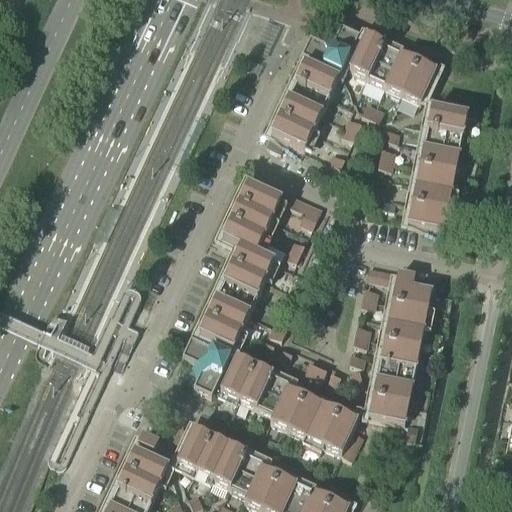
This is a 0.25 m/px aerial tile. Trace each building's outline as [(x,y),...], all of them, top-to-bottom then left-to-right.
[(333,47),(327,49),(339,81),(357,42),(339,34),(333,47)] [(254,39),(247,54),(272,65),(279,50),(254,39)] [(339,81),(327,49),(322,51),(308,45),(300,63),(339,81)] [(364,87),(380,53),(362,45),(347,78),(364,87)] [(382,95),(397,61),(380,53),(364,87),(382,95)] [(433,78),(397,61),(382,95),(417,112),(433,78)] [(303,72),(295,89),(328,105),(336,87),(303,72)] [(328,105),(295,89),(287,107),(320,122),(328,105)] [(433,106),(431,116),(439,118),(441,107),(433,106)] [(312,140),(320,122),(287,107),(279,124),(312,140)] [(449,109),(441,107),(439,118),(447,119),(449,109)] [(458,110),(449,109),(447,119),(455,121),(458,110)] [(466,112),(458,110),(455,121),(464,123),(466,112)] [(368,127),(373,115),(365,111),(359,123),(368,127)] [(464,123),(463,124),(473,126),(476,114),(466,112),(464,123)] [(382,118),(373,115),(368,127),(376,130),(382,118)] [(431,116),(428,116),(424,136),(459,143),(463,124),(464,123),(455,121),(447,119),(439,118),(431,116)] [(312,140),(279,124),(270,143),(277,147),(284,150),(303,159),(312,140)] [(347,126),(343,134),(355,140),(359,132),(347,126)] [(355,140),(343,134),(340,142),(352,148),(355,140)] [(456,162),(459,143),(424,136),(420,155),(456,162)] [(383,138),(382,146),(395,149),(396,140),(383,138)] [(277,147),(270,143),(265,153),(272,156),(277,147)] [(284,150),(277,147),(272,156),(279,160),(284,150)] [(448,200),(456,162),(420,155),(413,193),(448,200)] [(380,156),(378,165),(391,168),(393,159),(380,156)] [(330,161),(327,169),(339,175),(343,167),(330,161)] [(389,177),(391,168),(378,165),(376,174),(389,177)] [(440,238),(448,200),(413,193),(405,231),(440,238)] [(280,209),(246,194),(238,211),(271,227),(280,209)] [(372,194),(370,203),(383,206),(385,197),(372,194)] [(293,203),(286,200),(281,210),(288,214),(293,203)] [(300,207),(293,203),(288,214),(295,217),(300,207)] [(382,215),(383,206),(370,203),(368,212),(382,215)] [(306,210),(300,207),(295,217),(302,220),(306,210)] [(308,211),(306,210),(302,220),(304,221),(309,223),(313,213),(308,211)] [(271,227),(238,211),(230,229),(263,244),(271,227)] [(313,213),(309,223),(315,226),(320,216),(313,213)] [(309,223),(304,221),(299,230),(311,235),(315,226),(309,223)] [(230,229),(221,248),(238,256),(239,254),(255,261),(263,244),(230,229)] [(291,247),(287,256),(299,262),(303,253),(291,247)] [(238,256),(231,273),(264,288),(273,269),(255,261),(239,254),(238,256)] [(295,270),(299,262),(287,256),(283,265),(295,270)] [(256,306),(264,288),(231,273),(222,290),(256,306)] [(374,276),(367,275),(365,285),(372,287),(374,276)] [(382,277),(374,276),(372,287),(380,288),(382,277)] [(389,279),(382,277),(380,288),(387,289),(389,279)] [(412,283),(389,279),(387,289),(393,291),(385,330),(421,337),(429,298),(410,294),(412,283)] [(248,323),(256,306),(222,290),(214,308),(248,323)] [(292,291),(288,299),(300,305),(304,297),(292,291)] [(363,295),(361,304),(374,307),(376,298),(363,295)] [(296,313),(300,305),(288,299),(284,308),(296,313)] [(373,315),(374,307),(361,304),(359,312),(373,315)] [(248,323),(214,308),(206,325),(240,341),(248,323)] [(240,341),(206,325),(198,343),(232,358),(240,341)] [(275,325),(272,334),(284,340),(288,331),(275,325)] [(413,375),(421,337),(385,330),(377,368),(413,375)] [(355,333),(353,342),(367,345),(369,335),(355,333)] [(281,348),(284,340),(272,334),(268,342),(281,348)] [(365,354),(367,345),(353,342),(352,351),(365,354)] [(195,371),(197,376),(229,364),(190,346),(181,365),(195,371)] [(268,366),(273,354),(264,350),(259,363),(268,366)] [(291,362),(282,358),(276,370),(285,375),(291,362)] [(363,364),(350,361),(348,370),(361,373),(363,364)] [(210,404),(229,364),(197,376),(198,382),(192,395),(210,404)] [(236,409),(253,376),(235,367),(219,401),(236,409)] [(413,375),(377,368),(374,387),(410,394),(413,375)] [(311,387),(317,375),(308,371),(302,383),(311,387)] [(325,379),(317,375),(311,387),(319,391),(325,379)] [(254,417),(270,384),(253,376),(236,409),(254,417)] [(358,378),(349,381),(353,394),(362,391),(358,378)] [(339,385),(330,381),(324,393),(333,398),(339,385)] [(271,425),(285,396),(287,397),(289,393),(270,384),(254,417),(271,425)] [(402,431),(410,394),(374,387),(366,424),(402,431)] [(304,446),(320,413),(287,397),(285,396),(271,425),(269,430),(304,446)] [(356,429),(320,413),(304,446),(340,463),(344,454),(348,447),(352,439),(356,429)] [(416,434),(406,432),(403,447),(414,449),(416,434)] [(191,439),(179,434),(176,440),(188,445),(191,439)] [(208,447),(191,439),(188,445),(185,452),(183,456),(182,458),(178,467),(175,472),(192,480),(208,447)] [(362,443),(352,439),(348,447),(358,451),(362,443)] [(188,445),(176,440),(173,446),(185,452),(188,445)] [(142,443),(126,478),(160,494),(168,476),(150,468),(158,450),(142,443)] [(173,446),(170,453),(182,458),(183,456),(185,452),(173,446)] [(210,489),(226,455),(208,447),(192,480),(210,489)] [(358,451),(348,447),(344,454),(354,459),(358,451)] [(182,458),(170,453),(169,455),(173,464),(178,467),(182,458)] [(354,459),(344,454),(340,463),(350,468),(354,459)] [(227,497),(243,463),(226,455),(210,489),(227,497)] [(252,489),(258,476),(260,477),(262,472),(243,463),(227,497),(245,505),(252,489)] [(249,511),(286,511),(295,493),(260,477),(258,476),(252,489),(245,505),(243,509),(249,511)] [(160,494),(126,478),(117,496),(151,511),(160,494)] [(506,487),(502,486),(500,498),(508,499),(510,488),(506,487)] [(306,511),(312,501),(295,493),(286,511),(306,511)] [(151,511),(117,496),(109,511),(151,511)] [(335,511),(312,501),(306,511),(335,511)]
